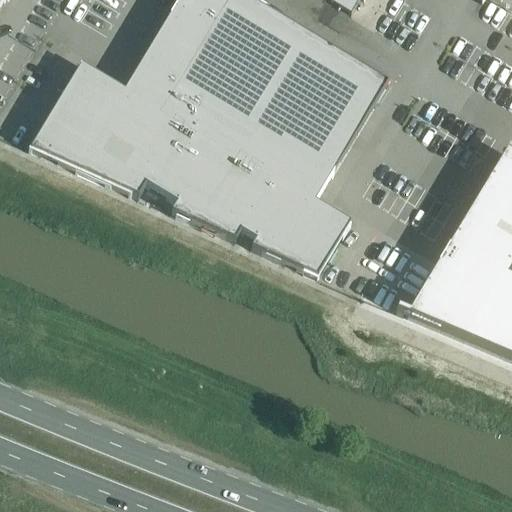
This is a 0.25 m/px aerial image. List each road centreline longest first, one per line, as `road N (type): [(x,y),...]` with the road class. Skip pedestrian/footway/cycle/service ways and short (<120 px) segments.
road 1 (primary): [(290,511),(0,397)]
road 2 (primary): [(0,451),(152,511)]
